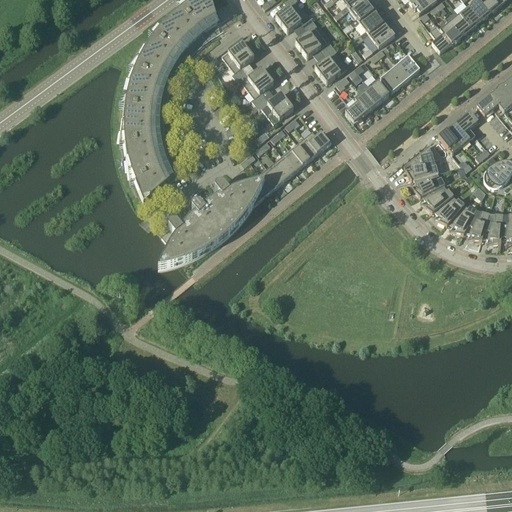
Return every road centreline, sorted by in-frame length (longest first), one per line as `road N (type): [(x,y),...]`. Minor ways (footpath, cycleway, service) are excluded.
road 1 (residential): [(511,268),(460,261),(422,238),(254,24)]
road 2 (residential): [(149,223),(228,168),(194,73),(254,24)]
road 3 (tertiary): [(0,123),(167,0)]
